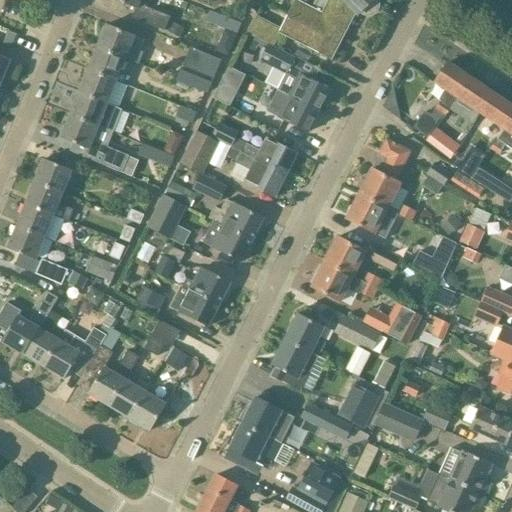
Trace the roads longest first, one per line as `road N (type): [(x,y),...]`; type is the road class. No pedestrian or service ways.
road 1 (residential): [(179,476),(417,0)]
road 2 (residential): [(179,476),(0,367)]
road 3 (residential): [(0,178),(71,0)]
road 4 (residential): [(118,511),(0,432)]
